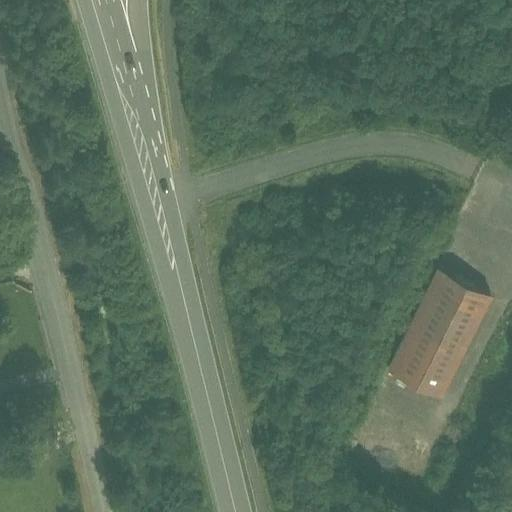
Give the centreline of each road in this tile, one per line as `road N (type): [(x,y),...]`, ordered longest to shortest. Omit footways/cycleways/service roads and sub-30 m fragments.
road 1 (track): [(0,45),(107,511)]
road 2 (primary): [(230,511),(128,100)]
